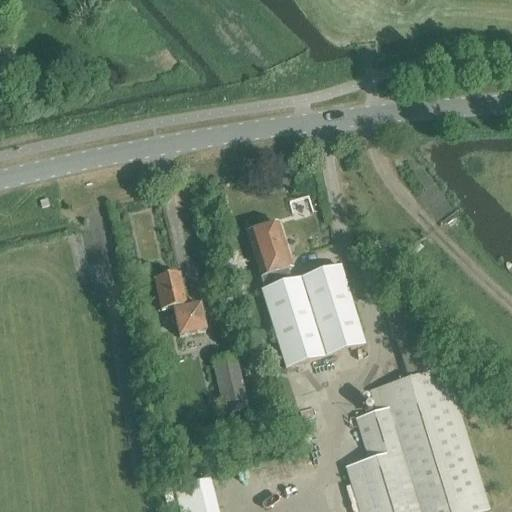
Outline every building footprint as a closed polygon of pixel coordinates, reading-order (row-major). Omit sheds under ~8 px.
[(297,192),(299,205),(315,202),(312,189),(297,192)] [(260,279),(285,272),(291,270),(278,226),(267,229),(265,222),(253,225),(256,233),(247,236),(260,279)] [(289,284),(264,292),(279,343),(277,343),(285,369),(363,345),(339,269),(289,284)] [(179,277),(171,279),(154,282),(161,314),(173,311),(179,339),(204,334),(199,311),(187,314),(179,277)] [(370,392),(377,415),(355,422),(367,463),(345,470),(357,511),(473,511),(489,507),(445,368),(432,372),(410,303),(386,311),(408,380),(370,392)] [(225,416),(248,410),(236,357),(211,363),(225,416)] [(183,476),(192,511),(231,511),(220,467),(183,476)]
